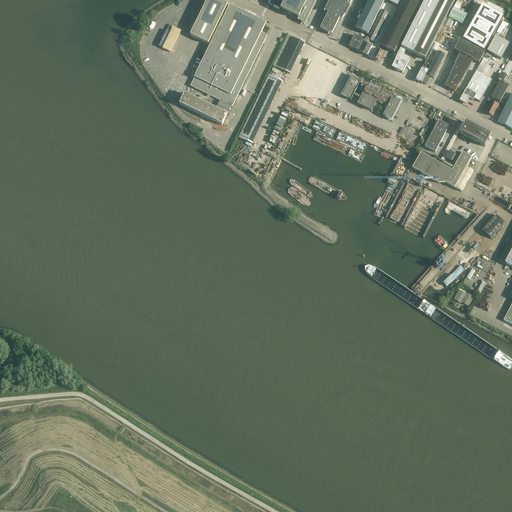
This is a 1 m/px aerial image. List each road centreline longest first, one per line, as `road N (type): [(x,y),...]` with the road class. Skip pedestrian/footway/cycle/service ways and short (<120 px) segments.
road 1 (unclassified): [(511,138),(313,36)]
road 2 (track): [(0,497),(29,457),(63,451),(165,511)]
